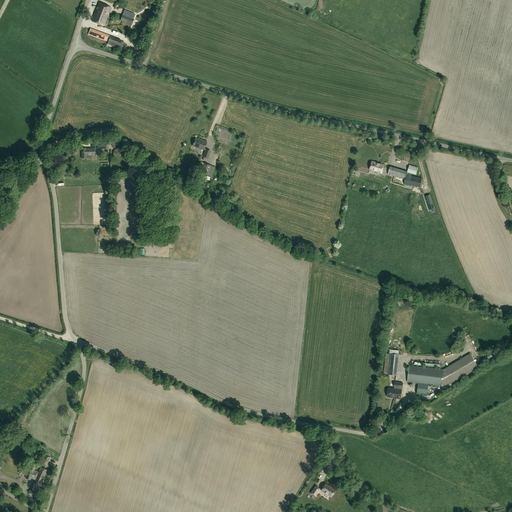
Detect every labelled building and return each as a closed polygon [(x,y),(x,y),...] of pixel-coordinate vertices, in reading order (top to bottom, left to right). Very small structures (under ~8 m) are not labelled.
[(103,26),(110,7),(104,5),(99,3),(95,12),(92,21),(103,26)] [(120,21),(131,25),(133,19),(124,15),(122,15),(120,21)] [(108,42),(109,38),(110,36),(101,33),(90,29),(88,34),(108,42)] [(119,45),(119,44),(111,41),(112,39),(109,38),(108,42),(107,43),(107,44),(109,45),(109,44),(118,47),(119,47),(119,45)] [(97,142),(97,149),(106,149),(106,143),(110,144),(111,140),(106,139),(106,138),(101,138),(101,142),(97,142)] [(192,146),(203,150),(206,142),(195,138),(192,146)] [(94,155),(94,148),(81,149),(82,158),(86,158),(86,155),(94,155)] [(372,161),(370,169),(381,173),(384,165),(372,161)] [(211,166),(200,162),(198,168),(202,169),(200,173),(208,176),(211,166)] [(411,176),(412,175),(411,175),(411,173),(416,174),(418,168),(409,165),(407,172),(390,167),(387,175),(405,180),(403,184),(420,187),(422,179),(411,176)] [(430,195),(426,196),(430,210),(434,208),(430,195)] [(503,206),(507,208),(510,205),(509,201),(505,199),(502,202),(503,206)] [(386,354),(383,374),(397,375),(399,355),(386,354)] [(444,369),(442,386),(449,384),(478,367),(470,354),(444,369)] [(426,384),(429,385),(442,386),(444,369),(409,365),(407,382),(418,383),(426,384)] [(387,397),(392,398),(401,399),(402,390),(402,388),(403,383),(394,382),(393,387),(395,387),(395,389),(388,388),(387,397)] [(418,383),(417,393),(427,395),(429,385),(426,384),(418,383)] [(47,465),(50,458),(47,456),(48,455),(46,454),(45,455),(42,462),(47,465)] [(36,475),(37,472),(34,470),(36,466),(31,464),(28,472),(23,470),(25,464),(23,463),(18,473),(21,474),(26,476),(25,478),(30,480),(31,479),(32,479),(33,479),(35,480),(36,476),(36,475)] [(36,476),(35,480),(34,483),(41,485),(45,475),(43,474),(45,469),(40,467),(38,472),(37,472),(36,475),(36,476)] [(364,494),(353,481),(350,483),(352,485),(351,486),(360,497),(364,494)] [(335,490),(325,484),(321,491),(330,497),(335,490)] [(315,486),(310,493),(315,496),(320,489),(315,486)]
